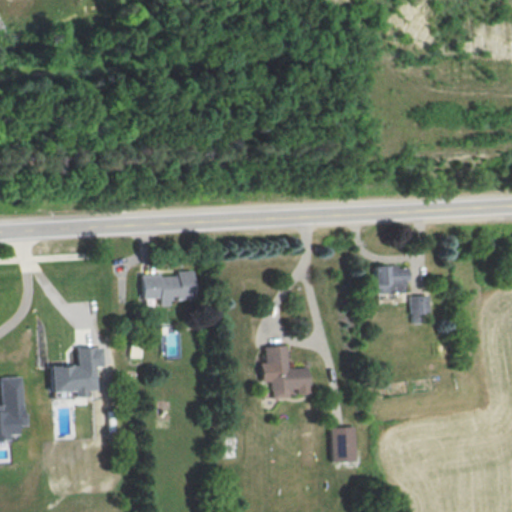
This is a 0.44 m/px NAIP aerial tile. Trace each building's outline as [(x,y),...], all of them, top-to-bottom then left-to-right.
[(403,265),(378,266),(379,283),(373,283),(373,292),(404,291),(403,265)] [(139,297),(156,297),(156,304),(167,304),(167,299),(191,298),(190,269),(173,270),(173,273),(138,274),(139,297)] [(426,313),(426,294),(407,294),(407,313),(426,313)] [(304,366),(285,366),(284,344),(261,345),(262,361),(257,361),(257,381),(267,380),(267,397),(285,396),(285,391),(305,390),(304,366)] [(48,365),(49,391),(71,390),(72,396),(84,395),(83,389),(94,389),(93,366),(100,365),(99,345),(73,347),(74,364),(48,365)] [(0,375),(0,438),(15,438),(15,425),(25,425),(25,412),(21,413),(20,375),(0,375)] [(328,461),(352,460),(351,425),(327,426),(328,461)]
